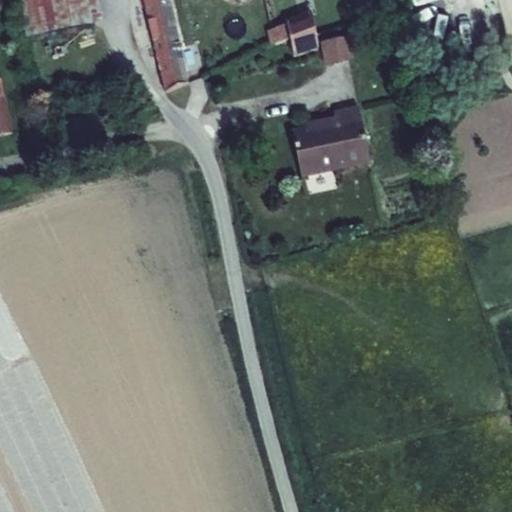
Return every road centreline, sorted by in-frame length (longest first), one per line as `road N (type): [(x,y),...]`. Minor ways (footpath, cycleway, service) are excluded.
road 1 (residential): [(292,511),(216,186),(182,128)]
road 2 (unknown): [(1,158),(115,124),(182,128),(126,21),(124,0)]
